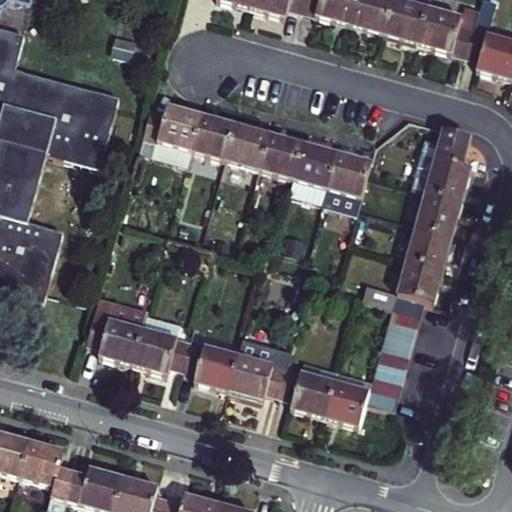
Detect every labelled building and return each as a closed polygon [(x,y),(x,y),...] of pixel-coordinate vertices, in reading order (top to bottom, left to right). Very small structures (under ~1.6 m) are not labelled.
[(0,0),(0,14),(6,12),(10,7),(31,13),(34,0),(0,0)] [(220,0),(237,5),(255,9),(256,0),(220,0)] [(306,0),(256,0),(255,9),(278,16),(288,19),(291,8),(303,12),(306,0)] [(306,0),(303,12),(325,18),(352,26),(358,0),(306,0)] [(386,35),(395,0),(358,0),(352,26),(368,30),(386,35)] [(418,45),(428,7),(430,0),(395,0),(386,35),(401,40),(418,45)] [(428,7),(418,45),(438,50),(467,58),(474,32),(459,27),(461,17),(428,7)] [(0,293),(45,306),(66,233),(30,223),(49,158),(100,172),(120,102),(16,73),(26,39),(0,31),(0,293)] [(511,42),(474,32),(467,58),(481,62),(478,72),(493,76),(511,82),(511,42)] [(133,56),(113,51),(108,70),(129,75),(133,56)] [(194,155),(205,117),(188,112),(170,108),(167,116),(151,112),(140,153),(191,167),(194,155)] [(194,155),(228,165),(238,126),(223,122),(205,117),(194,155)] [(238,126),(228,165),(262,174),(273,136),(259,132),(238,126)] [(471,136),(443,128),(439,140),(425,136),(412,186),(426,189),(464,200),(469,178),(473,166),(464,164),(471,136)] [(290,141),(273,136),(262,174),(294,183),(305,145),(290,141)] [(305,145),(294,183),(290,199),(324,209),(329,193),(339,154),(325,150),(305,145)] [(358,160),(339,154),(329,193),(363,202),(374,164),(358,160)] [(464,200),(426,189),(417,223),(455,233),(459,218),(464,200)] [(455,233),(417,223),(408,258),(445,268),(450,253),(455,233)] [(445,268),(408,258),(398,292),(427,299),(437,302),(440,288),(445,268)] [(149,328),(155,307),(103,292),(89,342),(107,347),(104,355),(118,358),(139,364),(149,328)] [(398,292),(395,306),(422,314),(427,299),(398,292)] [(365,294),(363,309),(392,313),(394,299),(365,294)] [(395,306),(391,319),(419,327),(422,314),(395,306)] [(391,319),(388,333),(416,341),(419,327),(391,319)] [(189,369),(197,340),(149,328),(139,364),(156,369),(173,374),(176,365),(189,369)] [(416,341),(388,333),(384,346),(412,354),(416,341)] [(234,390),(244,353),(197,340),(189,369),(202,373),(200,381),(216,385),(234,390)] [(412,354),(384,346),(381,360),(408,368),(412,354)] [(284,395),(292,366),(244,353),(234,390),(251,395),(268,399),(271,391),(284,395)] [(381,360),(377,374),(405,382),(408,368),(381,360)] [(292,366),(284,395),(296,398),(294,407),(310,411),(330,416),(340,379),(292,366)] [(377,374),(373,387),(401,396),(405,382),(377,374)] [(373,388),(340,379),(330,416),(346,420),(363,425),(369,402),(373,388)] [(373,388),(369,402),(397,410),(401,396),(373,387),(373,388)] [(0,475),(25,482),(35,445),(17,440),(1,436),(0,437),(0,475)] [(35,445),(25,482),(59,492),(56,502),(69,506),(77,476),(64,473),(70,455),(53,450),(35,445)] [(69,506),(91,511),(119,511),(127,481),(106,475),(94,472),(91,480),(77,476),(69,506)] [(127,481),(119,511),(169,511),(171,503),(159,499),(161,490),(150,487),(127,481)] [(186,507),(171,503),(169,511),(221,511),(222,507),(202,501),(188,498),(186,507)]
